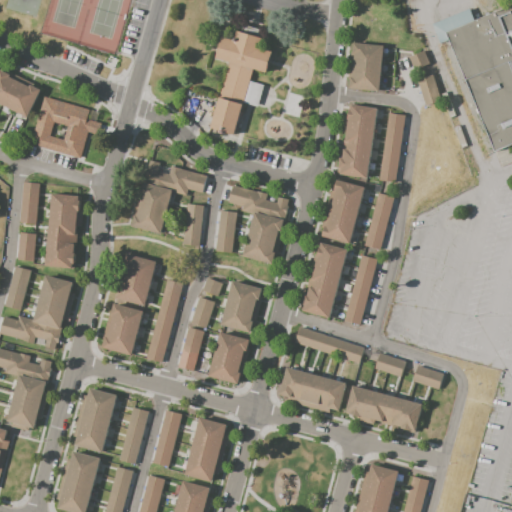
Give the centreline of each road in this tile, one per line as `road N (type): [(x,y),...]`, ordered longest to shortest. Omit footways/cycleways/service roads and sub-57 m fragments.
road 1 (residential): [(38,511),(97,281),(106,188),(161,0)]
road 2 (residential): [(227,511),(314,190),(340,0)]
road 3 (residential): [(76,364),(442,464)]
road 4 (residential): [(314,190),(211,161),(157,118),(0,42)]
